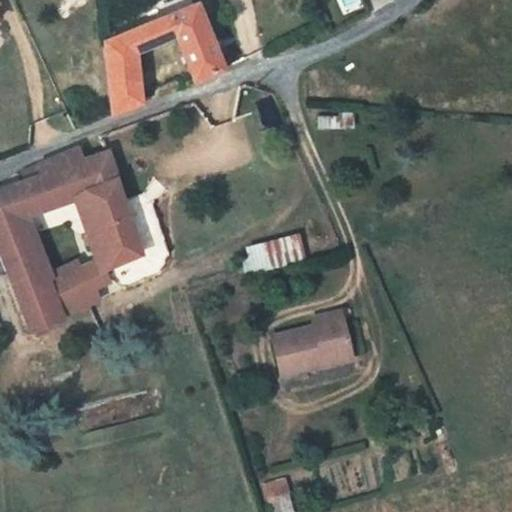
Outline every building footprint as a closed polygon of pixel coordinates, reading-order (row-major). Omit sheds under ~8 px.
[(200,0),(104,34),(110,111),(144,100),(140,48),(179,34),(195,75),(204,71),(226,63),(200,0)] [(231,90),(203,101),(212,124),(240,114),(231,90)] [(123,201),(109,151),(85,161),(77,149),(25,171),(24,181),(0,188),(0,253),(29,244),(19,215),(83,194),(93,229),(85,232),(94,261),(98,273),(100,272),(139,256),(123,201)] [(100,272),(101,279),(106,276),(119,288),(155,273),(166,254),(151,204),(144,195),(123,201),(139,256),(100,272)] [(245,269),(292,260),(286,235),(240,245),(245,269)] [(29,244),(0,253),(0,260),(3,271),(35,262),(29,245),(29,244)] [(49,298),(17,312),(22,327),(23,327),(94,298),(92,286),(101,279),(100,272),(98,273),(94,261),(75,269),(43,283),(49,298)] [(7,282),(17,312),(49,298),(43,283),(40,274),(35,262),(3,271),(7,282)] [(43,283),(75,269),(71,262),(40,274),(43,283)] [(306,331),(258,340),(265,377),(337,365),(330,319),(305,322),(306,331)]
